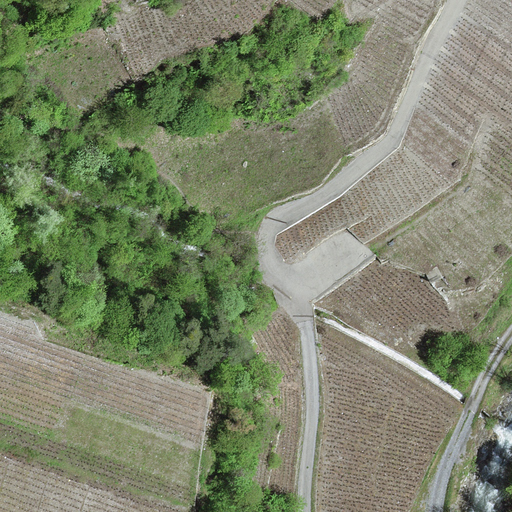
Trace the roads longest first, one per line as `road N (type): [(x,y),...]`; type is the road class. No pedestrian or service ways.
road 1 (unclassified): [(309,511),(309,327),(266,249),(273,228),(390,148),(458,0)]
road 2 (track): [(511,345),(496,365),(450,511)]
